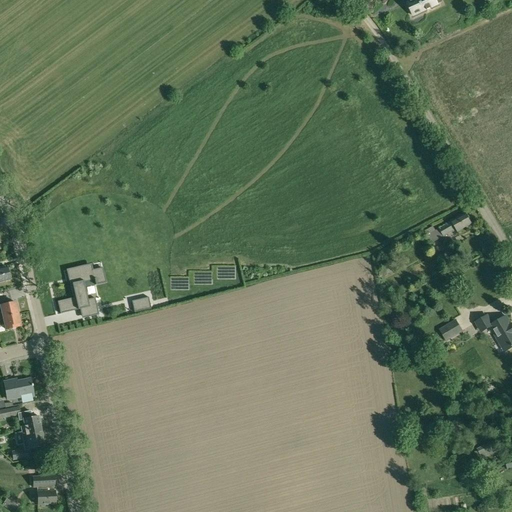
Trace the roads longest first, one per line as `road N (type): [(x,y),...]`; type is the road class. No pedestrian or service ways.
road 1 (residential): [(511,256),(382,41),(348,0)]
road 2 (residential): [(45,346),(77,511)]
road 3 (residential): [(0,193),(17,229),(45,346)]
